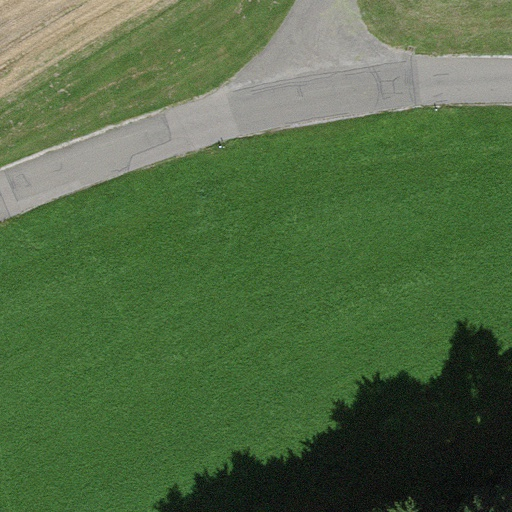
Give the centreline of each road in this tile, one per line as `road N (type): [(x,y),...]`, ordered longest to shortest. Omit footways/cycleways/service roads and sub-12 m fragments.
road 1 (unclassified): [(331,99),(221,119),(98,156),(0,199)]
road 2 (unclassified): [(511,83),(331,99)]
